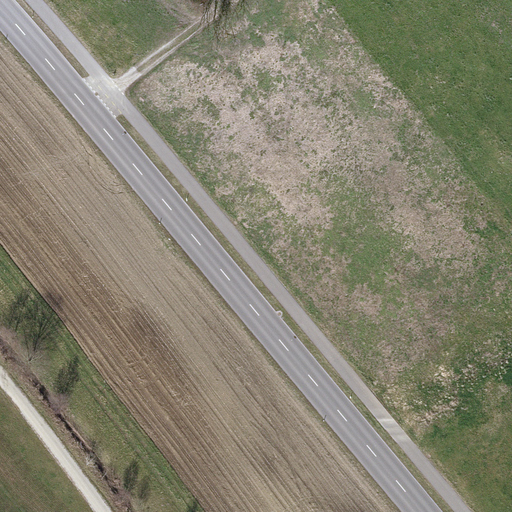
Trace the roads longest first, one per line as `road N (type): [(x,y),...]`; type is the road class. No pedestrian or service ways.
road 1 (tertiary): [(419,511),(0,20)]
road 2 (track): [(0,374),(102,511)]
